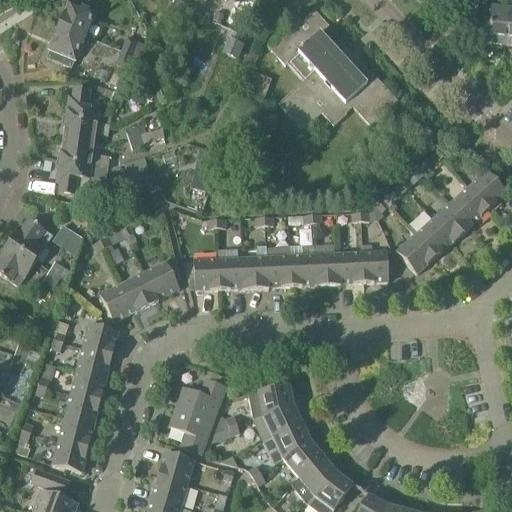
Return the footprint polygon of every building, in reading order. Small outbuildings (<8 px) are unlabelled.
[(64,16),(58,30),(86,41),(96,16),(95,15),(98,8),(77,0),(72,0),(70,5),(69,5),(64,16)] [(190,4),(179,0),(176,0),(173,9),(186,15),(191,4),(190,4)] [(191,0),(190,4),(191,4),(186,15),(200,20),(204,10),(208,0),(228,0),(229,0),(191,0)] [(491,21),(478,19),(474,53),(487,54),(487,48),(505,50),(510,14),(492,12),(491,21)] [(288,68),(303,85),(278,108),(302,135),(321,117),(333,131),(346,119),(345,117),(352,111),(371,131),(398,106),(375,80),(366,87),(320,37),(328,30),(314,14),(271,54),(285,70),(288,68)] [(48,54),(49,55),(47,62),(71,72),(74,65),(76,65),(86,41),(58,30),(53,43),(48,54)] [(127,41),(126,45),(121,55),(140,62),(145,49),(127,41)] [(221,56),(237,63),(244,48),(227,41),(221,56)] [(140,62),(121,55),(120,55),(115,69),(135,76),(140,62)] [(238,97),(262,106),(271,83),(246,74),(238,97)] [(72,102),(69,102),(66,123),(98,128),(100,114),(99,114),(100,105),(90,103),(91,96),(110,104),(108,110),(118,113),(123,99),(91,87),(88,94),(74,92),(72,102)] [(201,152),(199,151),(197,164),(217,167),(235,114),(225,111),(216,124),(213,136),(215,137),(214,141),(205,138),(201,152)] [(98,128),(66,123),(63,144),(95,149),(97,139),(108,141),(110,129),(98,128)] [(127,144),(146,137),(143,127),(124,134),(127,144)] [(161,131),(146,137),(127,144),(132,155),(155,146),(154,144),(163,143),(161,131)] [(63,144),(60,166),(108,174),(121,169),(118,160),(109,164),(109,161),(94,159),(95,149),(63,144)] [(185,158),(196,161),(198,152),(187,150),(185,158)] [(448,157),(443,150),(436,156),(442,162),(448,157)] [(430,162),(435,168),(442,162),(436,156),(430,162)] [(208,197),(215,169),(196,164),(190,192),(208,197)] [(77,192),(86,193),(84,209),(109,211),(111,196),(104,195),(108,174),(60,166),(56,187),(60,188),(59,198),(76,200),(77,192)] [(400,188),(406,195),(423,179),(417,172),(400,188)] [(507,198),(486,175),(468,191),(489,214),(507,198)] [(400,188),(382,204),(388,211),(406,195),(400,188)] [(146,198),(151,211),(166,205),(160,191),(146,198)] [(489,214),(468,191),(450,207),(471,230),(471,229),(489,214)] [(471,230),(450,207),(432,223),(453,248),(472,231),(471,229),(471,230)] [(78,213),(66,232),(62,230),(51,246),(74,261),(84,245),(79,241),(92,222),(78,213)] [(350,228),(368,226),(367,217),(350,218),(350,228)] [(312,220),(313,230),(321,230),(321,219),(312,220)] [(313,230),(312,220),(302,220),(302,230),(313,230)] [(264,231),(264,222),(254,222),(254,231),(264,231)] [(264,222),(264,231),(273,231),(273,222),(264,222)] [(407,234),(413,240),(414,239),(434,263),(452,247),(453,248),(432,223),(420,233),(415,227),(407,234)] [(23,233),(20,231),(9,249),(36,267),(48,249),(47,249),(53,240),(46,235),(29,224),(23,233)] [(216,234),(216,224),(207,225),(207,234),(216,234)] [(216,224),(216,234),(225,233),(225,224),(216,224)] [(122,234),(128,244),(126,245),(129,251),(137,246),(129,230),(122,234)] [(128,244),(122,234),(107,242),(111,250),(112,252),(126,245),(128,244)] [(414,239),(413,240),(395,256),(416,279),(434,263),(414,239)] [(111,250),(107,242),(91,250),(95,258),(111,250)] [(0,279),(18,292),(24,283),(25,284),(36,267),(9,249),(0,261),(0,279)] [(338,258),(333,258),(333,249),(314,250),(314,259),(316,292),(340,291),(338,258)] [(361,249),(361,257),(362,257),(364,288),(388,287),(387,256),(371,256),(371,249),(361,249)] [(289,260),(288,250),(265,251),(267,294),(269,294),(268,292),(291,291),(290,260),(289,260)] [(302,260),(290,260),(291,291),(314,290),(314,292),(316,292),(314,259),(314,250),(302,250),(302,260)] [(255,251),(256,262),(242,262),(243,295),(267,294),(265,251),(255,251)] [(362,257),(361,257),(338,258),(340,291),(341,290),(341,289),(364,288),(362,257)] [(218,263),(219,295),(242,294),(242,295),(243,295),(242,262),(218,263)] [(193,265),(195,296),(219,295),(218,263),(193,265)] [(49,275),(64,285),(70,276),(54,266),(49,275)] [(179,294),(165,266),(144,277),(158,305),(179,294)] [(42,285),(54,293),(62,298),(67,289),(63,287),(64,285),(49,275),(42,285)] [(144,277),(142,278),(120,289),(135,317),(135,318),(159,306),(158,305),(144,277)] [(99,299),(113,327),(135,317),(120,289),(99,299)] [(118,336),(88,328),(82,352),(112,360),(118,336)] [(12,361),(36,371),(41,358),(17,349),(12,361)] [(75,376),(106,383),(112,360),(82,352),(75,376)] [(36,371),(12,361),(9,370),(22,375),(24,370),(35,374),(36,371)] [(45,366),(40,382),(48,385),(50,386),(55,370),(45,366)] [(106,383),(75,376),(69,399),(99,407),(106,383)] [(40,382),(34,399),(43,402),(48,385),(40,382)] [(200,398),(183,392),(176,412),(213,425),(226,391),(206,383),(200,398)] [(288,390),(257,397),(247,399),(252,422),(262,419),(262,420),(262,421),(293,410),(288,390)] [(63,423),(93,430),(99,407),(69,399),(63,423)] [(262,421),(262,420),(251,424),(262,447),(302,428),(293,410),(262,421)] [(169,431),(186,438),(180,452),(200,459),(213,425),(176,412),(169,431)] [(225,424),(225,422),(221,421),(214,437),(237,429),(234,421),(225,424)] [(57,446),(87,454),(93,430),(63,423),(57,446)] [(24,426),(18,444),(26,447),(33,429),(24,426)] [(310,445),(302,428),(262,447),(273,470),(283,464),(283,463),(310,445)] [(237,429),(214,437),(211,446),(212,448),(231,440),(239,437),(237,429)] [(18,444),(14,456),(21,459),(26,447),(18,444)] [(283,463),(283,464),(298,482),(322,461),(310,446),(310,445),(283,463)] [(87,454),(57,446),(51,470),(81,478),(87,454)] [(165,457),(162,467),(158,480),(187,488),(194,465),(165,457)] [(322,461),(298,482),(314,501),(336,477),(322,461)] [(256,471),(248,476),(253,483),(260,478),(256,471)] [(35,474),(31,487),(64,499),(69,486),(35,474)] [(234,477),(225,474),(223,483),(231,485),(234,477)] [(336,477),(314,501),(307,509),(310,511),(335,511),(353,490),(336,478),(336,477)] [(257,490),(265,485),(260,478),(253,483),(257,490)] [(187,488),(158,480),(151,503),(181,511),(187,488)] [(39,496),(33,511),(76,511),(77,510),(39,496)] [(360,511),(384,511),(386,510),(368,500),(360,511)] [(148,511),(180,511),(181,511),(151,503),(148,511)]
